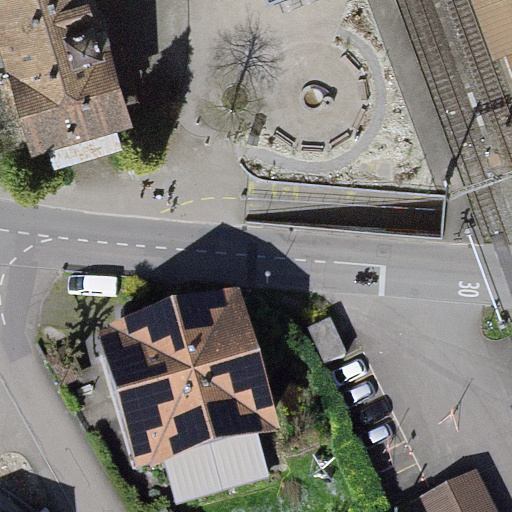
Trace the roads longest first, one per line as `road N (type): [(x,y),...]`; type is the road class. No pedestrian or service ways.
road 1 (residential): [(3,230),(511,277)]
road 2 (residential): [(100,511),(34,395),(0,295)]
